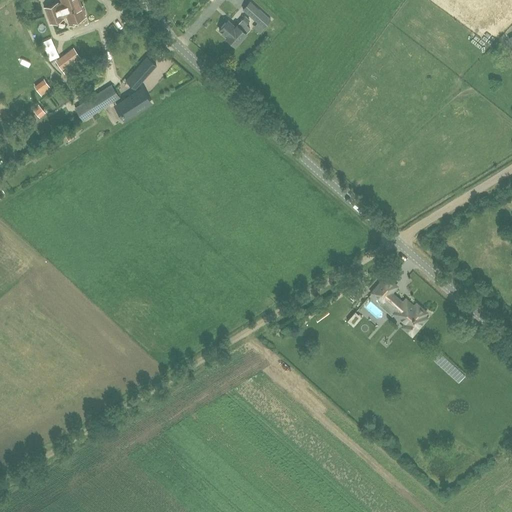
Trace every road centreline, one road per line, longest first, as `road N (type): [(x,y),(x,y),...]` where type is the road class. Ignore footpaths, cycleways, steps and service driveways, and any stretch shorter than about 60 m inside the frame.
road 1 (track): [(0,485),(395,240)]
road 2 (unclassified): [(395,240),(174,43),(150,0)]
road 3 (unclassified): [(511,346),(395,240)]
road 4 (unclassified): [(395,240),(511,168)]
